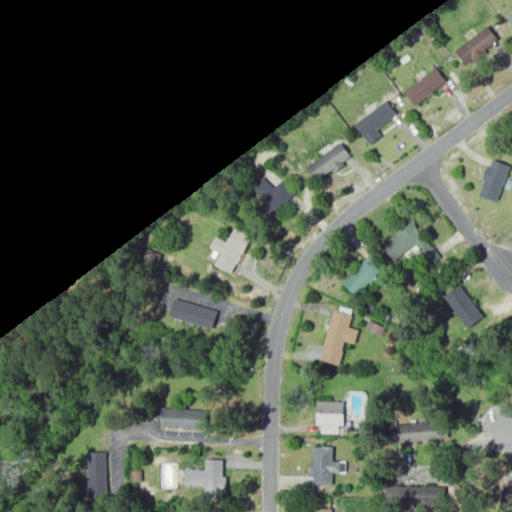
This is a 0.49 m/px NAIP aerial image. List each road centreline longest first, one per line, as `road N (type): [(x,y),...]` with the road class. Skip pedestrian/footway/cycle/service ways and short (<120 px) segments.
road 1 (residential): [(511,92),(334,224),(301,264),(275,335),(268,511)]
road 2 (residential): [(418,167),(511,271)]
